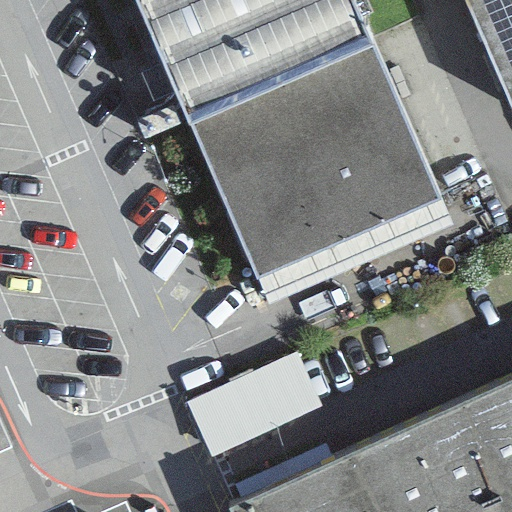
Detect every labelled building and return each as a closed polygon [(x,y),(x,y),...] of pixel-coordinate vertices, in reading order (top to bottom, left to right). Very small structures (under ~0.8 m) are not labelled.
[(355,0),(140,0),(188,106),(368,29),(355,0)] [(511,0),(472,0),(511,90),(511,0)] [(436,186),(368,29),(188,106),(256,264),(436,186)] [(297,345),(186,398),(212,452),(323,399),(297,345)] [(511,511),(511,365),(228,494),(236,511),(511,511)] [(0,449),(13,444),(0,414),(0,449)]
